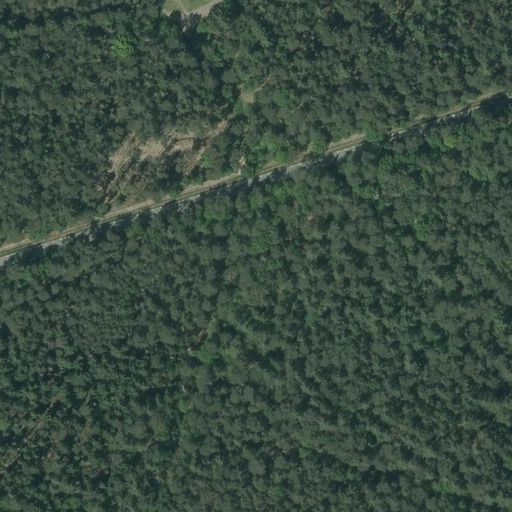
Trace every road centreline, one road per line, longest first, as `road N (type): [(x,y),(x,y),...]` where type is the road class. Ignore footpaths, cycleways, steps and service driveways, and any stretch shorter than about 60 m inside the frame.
road 1 (unclassified): [(0,264),(511,101)]
road 2 (track): [(511,89),(0,250)]
road 3 (track): [(150,0),(185,28),(238,98),(235,176)]
